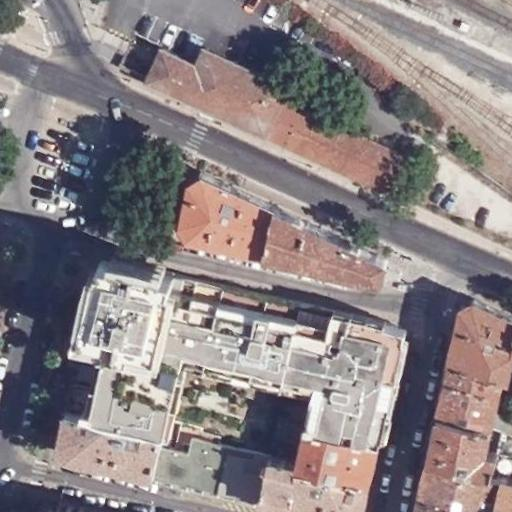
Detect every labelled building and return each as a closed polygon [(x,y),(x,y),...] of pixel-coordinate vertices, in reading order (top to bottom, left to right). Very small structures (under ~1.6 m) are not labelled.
[(163,47),(148,79),(269,134),(301,149),(301,148),(395,192),(412,155),(282,95),(287,85),(204,47),(195,62),(163,47)] [(270,256),(280,209),(207,176),(191,183),(185,223),(191,238),(270,256)] [(389,259),(280,209),(270,256),(383,282),(386,279),(390,262),(389,259)] [(313,427),(381,442),(404,340),(397,327),(117,259),(100,269),(79,263),(66,318),(88,324),(67,411),(165,433),(155,475),(263,501),(279,437),(279,436),(283,420),(295,422),(313,427)] [(511,374),(511,316),(477,299),(463,308),(451,365),(508,380),(510,381),(511,374)] [(508,380),(451,365),(440,414),(495,430),(508,380)] [(165,433),(67,411),(61,442),(67,454),(155,475),(165,433)] [(495,430),(440,414),(430,460),(474,470),(476,461),(497,466),(500,454),(490,451),(495,430)] [(291,439),(295,422),(283,420),(279,436),(291,439)] [(371,489),(381,442),(313,427),(304,461),(301,473),(371,489)] [(511,511),(511,434),(505,433),(500,454),(497,466),(506,469),(495,511),(511,511)] [(365,511),(371,489),(301,473),(304,461),(296,459),(300,442),(291,439),(279,436),(279,437),(263,501),(311,511),(365,511)] [(474,470),(430,460),(421,495),(489,511),(495,511),(506,469),(497,466),(476,461),(474,470)] [(489,511),(421,495),(417,511),(489,511)]
